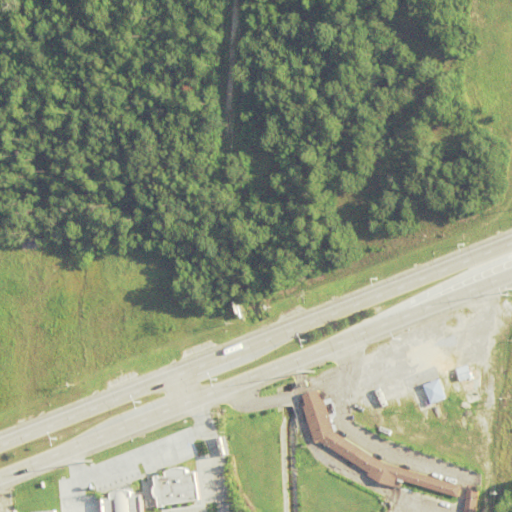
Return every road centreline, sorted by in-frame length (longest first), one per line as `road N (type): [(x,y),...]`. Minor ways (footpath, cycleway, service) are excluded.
road 1 (primary): [(0,486),(511,279)]
road 2 (primary): [(511,241),(0,445)]
road 3 (residential): [(241,189),(249,0)]
